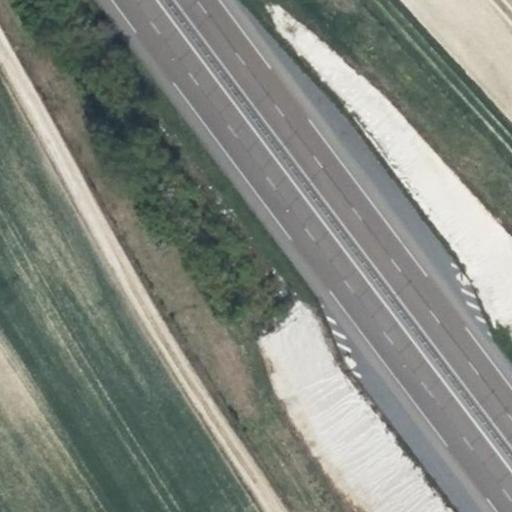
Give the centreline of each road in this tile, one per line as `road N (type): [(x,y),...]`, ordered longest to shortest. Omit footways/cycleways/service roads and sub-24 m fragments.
road 1 (motorway): [(145,0),(511,502)]
road 2 (motorway): [(511,411),(209,0)]
road 3 (track): [(0,90),(109,350),(211,511)]
road 4 (track): [(386,0),(511,136)]
